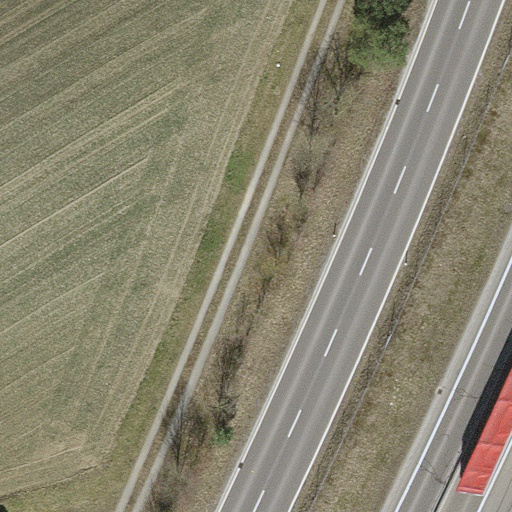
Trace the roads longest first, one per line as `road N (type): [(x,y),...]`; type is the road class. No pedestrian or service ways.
road 1 (primary): [(254,511),(468,0)]
road 2 (track): [(330,0),(134,511)]
road 3 (trunk): [(511,306),(417,511)]
